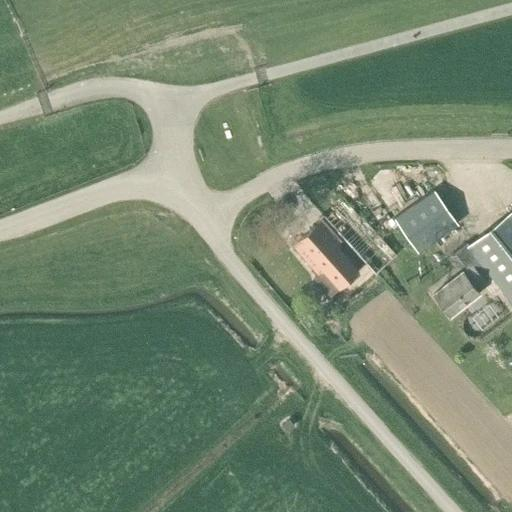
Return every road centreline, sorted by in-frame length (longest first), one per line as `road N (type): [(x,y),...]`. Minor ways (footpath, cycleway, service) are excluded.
road 1 (unclassified): [(451,511),(259,297),(202,218)]
road 2 (unclassified): [(511,152),(347,156),(260,184),(202,218)]
road 3 (unclassified): [(0,227),(179,174)]
road 4 (unclassified): [(45,106),(114,87),(161,112)]
